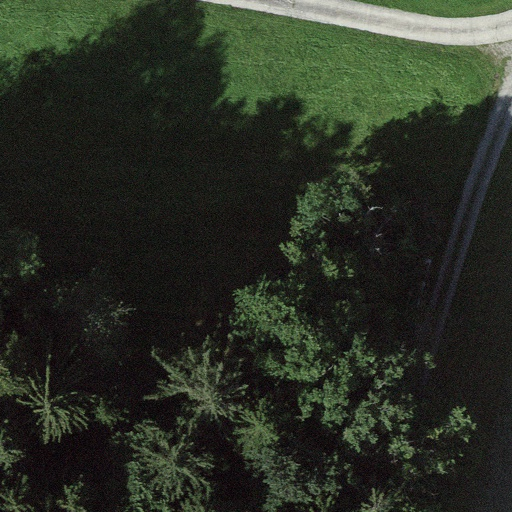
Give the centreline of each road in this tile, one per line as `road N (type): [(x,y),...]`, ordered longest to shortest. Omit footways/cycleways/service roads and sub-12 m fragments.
road 1 (track): [(511,84),(394,511)]
road 2 (track): [(511,40),(233,0)]
